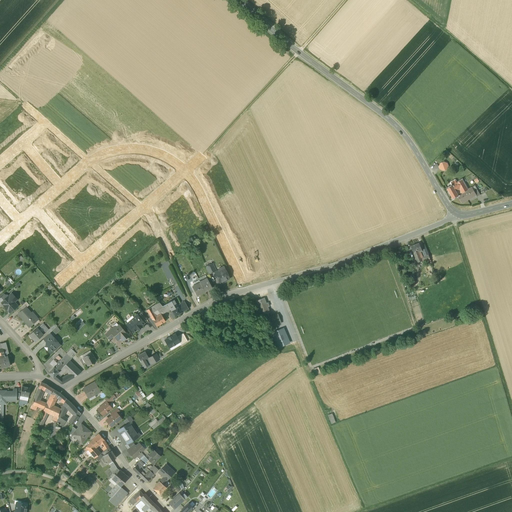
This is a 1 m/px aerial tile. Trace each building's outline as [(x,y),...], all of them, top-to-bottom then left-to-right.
[(444,161),(440,163),(439,166),(440,170),(444,171),(447,170),(448,166),(447,163),(444,161)] [(462,180),(457,183),(460,190),(466,186),(462,180)] [(456,184),(447,189),(451,195),(456,192),(455,190),(458,188),(456,184)] [(459,195),(458,196),(461,202),(466,199),(467,200),(475,195),(476,195),(473,191),(471,188),(462,194),(459,195)] [(419,243),(411,246),(414,253),(419,252),(422,250),(419,243)] [(419,252),(414,253),(418,262),(424,260),(422,257),(421,258),(419,252)] [(212,264),(205,267),(209,274),(216,271),(212,264)] [(224,270),(220,272),(219,271),(215,273),(220,283),(229,279),(223,267),(224,270)] [(207,279),(203,281),(203,280),(199,282),(200,283),(204,292),(212,288),(207,279)] [(200,283),(192,287),(196,296),(204,292),(200,283)] [(11,294),(8,297),(7,295),(6,295),(5,296),(3,297),(5,299),(1,303),(2,303),(10,312),(17,306),(14,302),(16,300),(14,298),(14,296),(13,294),(11,294)] [(264,298),(256,301),(261,316),(270,312),(264,298)] [(26,302),(20,307),(23,310),(26,307),(26,308),(29,305),(26,302)] [(184,302),(180,304),(181,306),(178,307),(181,313),(188,309),(184,302)] [(174,306),(170,308),(174,317),(181,313),(178,307),(175,309),(174,306)] [(23,310),(18,314),(29,327),(37,320),(26,308),(26,307),(23,310)] [(147,320),(141,313),(138,316),(143,323),(147,320)] [(277,314),(268,318),(272,327),(280,324),(277,314)] [(138,316),(137,315),(135,315),(134,316),(134,318),(126,324),(133,332),(144,323),(143,323),(138,316)] [(156,317),(152,319),(156,327),(165,322),(161,315),(156,317)] [(55,324),(46,332),(48,334),(49,334),(57,327),(55,324)] [(40,325),(29,335),(35,342),(43,335),(46,332),(43,328),(40,325)] [(128,336),(120,327),(117,329),(115,327),(110,331),(109,331),(114,336),(117,340),(120,337),(123,340),(126,341),(128,339),(128,336)] [(114,336),(109,331),(105,335),(109,340),(114,336)] [(177,336),(175,333),(164,339),(169,347),(179,342),(180,341),(177,336)] [(179,342),(181,345),(187,341),(183,333),(177,336),(180,341),(179,342)] [(48,334),(44,339),(47,343),(53,338),(49,334),(48,334)] [(53,338),(47,343),(47,345),(45,347),(46,348),(46,349),(47,351),(48,351),(50,353),(59,345),(53,338)] [(5,342),(0,343),(0,355),(4,355),(8,354),(5,342)] [(75,353),(71,349),(64,356),(69,360),(75,353)] [(145,352),(137,356),(139,359),(139,360),(140,362),(141,362),(145,368),(148,366),(152,364),(149,358),(145,352)] [(91,353),(83,358),(88,366),(96,361),(91,353)] [(4,355),(0,355),(0,365),(1,368),(10,366),(7,357),(5,357),(4,355)] [(64,356),(59,362),(63,367),(71,374),(73,378),(81,372),(69,360),(64,356)] [(57,363),(54,367),(59,372),(63,367),(59,362),(57,363)] [(59,372),(54,367),(48,373),(53,378),(59,372)] [(71,374),(62,380),(60,378),(58,381),(61,384),(63,384),(73,378),(71,374)] [(47,386),(46,385),(41,382),(36,394),(41,396),(44,390),(49,393),(51,394),(53,389),(50,387),(47,386)] [(95,382),(83,389),(90,400),(96,397),(95,395),(100,392),(95,382)] [(30,388),(22,387),(20,395),(28,396),(30,388)] [(60,393),(53,389),(51,394),(48,400),(54,404),(58,396),(59,396),(60,393)] [(6,391),(0,390),(0,403),(2,404),(2,401),(16,402),(16,390),(13,390),(13,392),(6,392),(6,391)] [(113,394),(105,399),(108,402),(112,398),(114,400),(116,398),(113,394)] [(46,404),(34,399),(32,404),(43,409),(46,404)] [(70,402),(66,399),(64,402),(63,405),(67,409),(70,412),(73,413),(76,409),(74,406),(70,402)] [(107,402),(102,405),(98,408),(101,412),(101,414),(102,415),(104,415),(105,414),(105,413),(112,408),(107,402)] [(53,406),(47,404),(43,412),(54,417),(57,409),(53,406)] [(59,414),(58,418),(58,419),(65,424),(67,420),(63,417),(67,409),(63,405),(60,410),(59,414)] [(81,414),(76,409),(73,413),(75,415),(70,421),(74,424),(81,414)] [(112,416),(106,421),(111,427),(120,420),(115,414),(115,413),(112,416)] [(129,416),(124,421),(127,425),(127,424),(128,424),(133,421),(129,416)] [(157,417),(149,424),(153,429),(162,422),(157,417)] [(128,424),(127,424),(127,425),(119,429),(125,438),(124,439),(127,444),(132,441),(138,437),(135,432),(133,433),(131,430),(128,424)] [(86,431),(84,430),(85,429),(80,425),(77,430),(72,435),(82,443),(91,432),(87,429),(86,431)] [(99,435),(93,440),(94,440),(91,443),(95,448),(104,441),(99,435)] [(95,448),(91,443),(86,447),(93,455),(98,451),(95,448)] [(128,449),(127,450),(129,453),(136,447),(134,444),(128,449)] [(129,453),(134,458),(137,456),(141,452),(144,449),(140,445),(138,447),(136,447),(129,453)] [(155,451),(153,450),(149,454),(152,456),(148,460),(153,464),(160,457),(159,456),(155,451)] [(111,451),(103,456),(107,462),(108,464),(108,463),(112,461),(116,458),(111,451)] [(141,452),(137,456),(141,461),(143,459),(145,457),(141,452)] [(136,466),(133,469),(136,472),(139,469),(144,464),(141,461),(138,464),(136,466)] [(152,467),(149,470),(154,475),(158,470),(154,465),(152,467)] [(165,465),(158,472),(164,477),(160,481),(163,484),(173,472),(165,465)] [(145,474),(142,471),(138,475),(141,478),(146,483),(150,479),(154,475),(149,470),(148,471),(145,474)] [(128,478),(119,471),(115,476),(113,479),(121,487),(124,483),(123,483),(128,478)] [(157,485),(153,489),(160,495),(166,487),(163,484),(160,481),(157,485)] [(127,493),(116,484),(112,489),(108,494),(112,498),(109,501),(116,507),(127,493)] [(141,490),(129,501),(132,505),(136,501),(140,499),(141,497),(145,494),(141,490)] [(179,494),(169,503),(174,509),(187,497),(184,494),(181,496),(179,494)] [(154,504),(148,497),(145,500),(144,499),(143,500),(148,506),(150,507),(154,504)] [(54,505),(62,511),(67,511),(71,508),(60,498),(54,505)] [(143,500),(136,506),(140,511),(144,511),(150,507),(148,506),(143,500)] [(25,511),(27,504),(21,503),(21,505),(16,504),(15,511),(25,511)]
